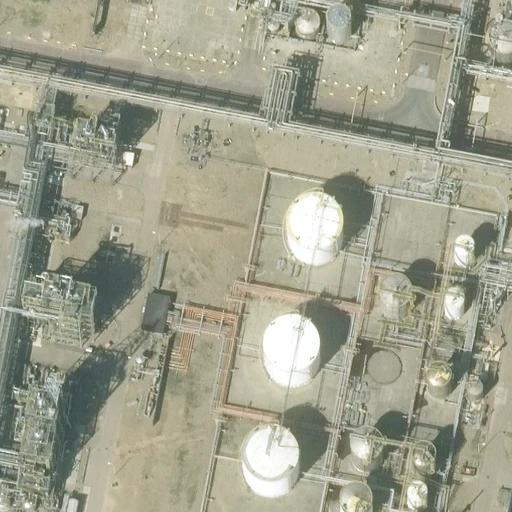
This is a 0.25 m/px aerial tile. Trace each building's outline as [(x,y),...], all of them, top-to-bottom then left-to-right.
[(334,0),(335,2),(338,8),(343,12),(350,15),(357,15),(363,12),(369,8),(372,2),(372,0),(334,0)] [(292,32),(293,36),(295,40),(299,43),(303,45),(308,45),(312,44),(316,40),(318,36),(319,32),(318,27),(316,23),(313,20),(308,18),(304,18),(299,20),(295,23),(293,27),(292,32)] [(323,36),(324,41),(326,45),(330,48),(334,50),(339,50),(344,48),(347,45),(350,41),(350,36),(350,32),(347,28),(344,25),(340,23),(335,23),(330,24),(327,27),(324,31),(323,36)] [(282,241),(284,251),(289,261),(297,267),(307,271),(318,271),(327,267),(336,261),(341,252),(342,242),(341,232),(336,223),(328,216),(319,212),(308,212),(298,215),(290,221),(284,230),(282,241)] [(31,270),(45,273),(51,244),(36,241),(31,270)] [(453,259),(453,263),(455,266),(458,269),(462,270),(465,270),(469,269),(472,266),(474,263),(475,260),(474,256),(472,253),(469,250),(466,249),(462,249),(458,250),(455,252),(453,255),(453,259)] [(379,305),(380,310),(383,315),(387,319),(392,320),(398,320),(403,319),(407,315),(410,310),(411,305),(410,300),(408,295),(404,292),(399,290),(393,289),(388,291),(383,294),(380,299),(379,305)] [(143,333),(164,337),(170,301),(149,297),(143,333)] [(441,315),(442,319),(444,323),(447,325),(451,327),(455,327),(459,325),(462,323),(464,319),(465,315),(464,311),(462,308),(459,305),(455,303),(451,303),(447,305),(444,307),(442,311),(441,315)] [(261,362),(263,372),(268,381),(276,388),(286,392),(296,392),(306,388),(314,381),(320,373),(321,363),(320,352),(315,344),(307,337),(298,333),(287,332),(277,336),(269,342),(263,351),(261,362)] [(427,391),(428,395),(430,399),(433,401),(436,403),(440,403),(444,401),(447,399),(449,395),(450,391),(449,388),(447,384),(445,382),(441,380),(437,380),(433,381),(430,384),(428,387),(427,391)] [(463,399),(463,403),(465,406),(468,409),(472,410),(476,410),(479,409),(482,406),(484,403),(485,399),(484,396),(483,392),(480,390),(476,389),(472,388),(469,390),(466,392),(464,395),(463,399)] [(240,473),(242,484),(247,493),(255,500),(265,503),(276,503),(286,500),(294,493),(299,484),(301,474),(299,464),(294,455),(287,448),(277,444),(267,444),(256,447),(248,454),(242,463),(240,473)] [(350,460),(351,466),(354,472),(359,475),(364,478),(370,478),(376,476),(381,472),(383,467),(385,461),(384,455),(381,450),(376,446),(371,444),(365,444),(359,446),(355,449),(351,455),(350,460)] [(409,470),(410,475),(412,479),(416,482),(420,484),(425,484),(429,482),(433,479),(435,475),(436,471),(436,466),(433,462),(430,459),(426,457),(421,457),(416,459),(412,462),(410,466),(409,470)] [(337,511),(370,511),(370,510),(367,505),(363,501),(357,499),(351,498),(346,500),(341,504),(338,509),(337,511)] [(404,510),(404,511),(427,511),(428,511),(427,507),(425,503),(422,501),(419,499),(414,499),(410,500),(407,503),(405,506),(404,510)]
